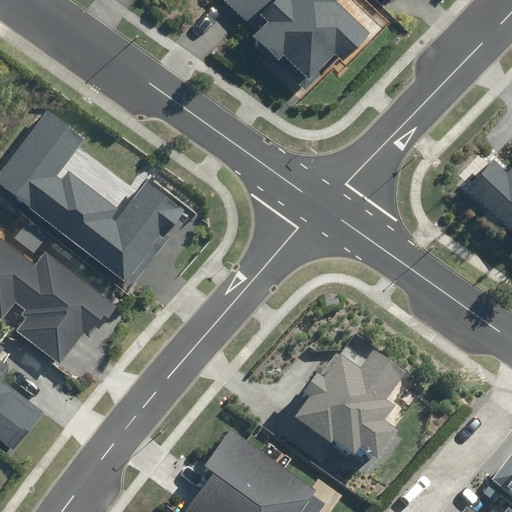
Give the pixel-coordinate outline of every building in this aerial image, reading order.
[(223,0),(257,32),(253,36),(280,62),(285,56),(310,80),(336,52),(344,60),(371,31),(338,0),(223,0)] [(88,259),(129,291),(171,237),(167,234),(186,209),(148,181),(117,221),(111,216),(118,208),(70,171),(63,180),(57,175),(85,139),(48,110),(0,172),(0,185),(91,255),(88,259)] [(511,165),(507,171),(495,159),(468,186),(511,228),(511,165)] [(16,332),(59,365),(84,332),(89,336),(97,325),(102,328),(119,307),(45,250),(35,263),(0,236),(0,318),(1,320),(15,301),(26,309),(22,315),(26,319),(16,332)] [(0,439),(14,450),(44,413),(0,380),(10,368),(0,359),(0,354),(5,349),(0,344),(0,439)] [(333,439),(356,454),(361,446),(379,458),(397,431),(384,422),(396,405),(386,399),(405,371),(372,348),(359,367),(338,353),(322,376),(316,372),(304,390),(311,396),(295,419),(330,443),(333,439)] [(187,511),(186,511),(319,511),(325,503),(313,495),(317,490),(228,428),(203,463),(215,472),(187,511)] [(511,452),(511,453),(493,477),(511,491),(511,452)]
